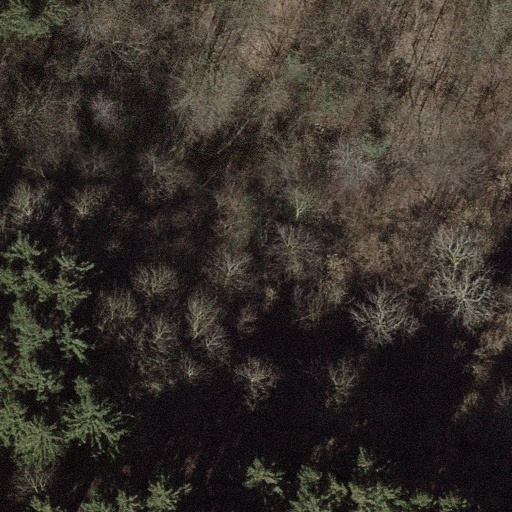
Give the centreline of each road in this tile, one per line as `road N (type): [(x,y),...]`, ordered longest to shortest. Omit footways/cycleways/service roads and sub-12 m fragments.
road 1 (motorway): [(175,0),(82,511)]
road 2 (motorway): [(345,511),(436,0)]
